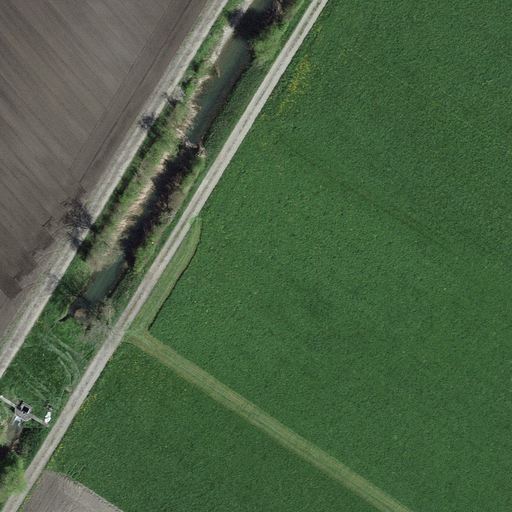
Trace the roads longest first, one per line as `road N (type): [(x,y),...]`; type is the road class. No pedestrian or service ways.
road 1 (track): [(0,482),(285,0)]
road 2 (track): [(0,348),(199,0)]
